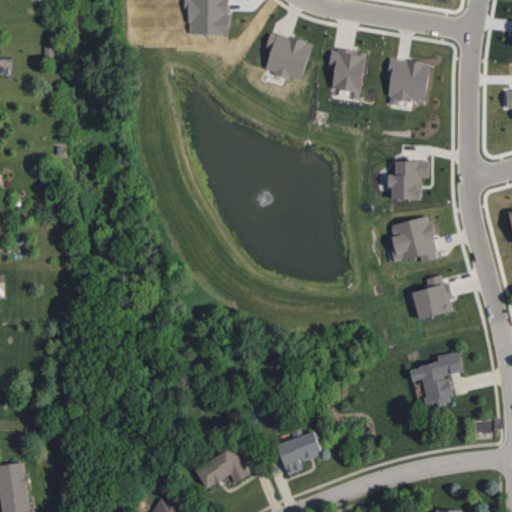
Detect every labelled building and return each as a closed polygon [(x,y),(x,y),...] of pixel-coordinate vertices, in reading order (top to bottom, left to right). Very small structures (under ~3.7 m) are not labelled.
[(299,81),(312,45),(269,29),(256,66),(299,81)] [(347,89),(346,96),(356,98),(363,52),(329,47),(323,85),(347,89)] [(430,63),(387,57),(381,97),(424,103),(430,63)] [(511,89),(501,89),(500,105),(511,105),(511,89)] [(385,196),(417,196),(417,175),(425,175),(424,159),(388,159),(388,173),(379,173),(379,184),(384,184),(385,196)] [(507,242),(511,241),(511,208),(499,212),(507,242)] [(389,260),(416,252),(418,261),(435,256),(422,212),(387,222),(390,233),(381,236),(389,260)] [(404,289),(412,318),(450,307),(443,281),(439,282),(437,273),(422,277),(424,284),(404,289)] [(401,366),(404,380),(414,378),(420,407),(447,402),(442,374),(459,370),(455,349),(430,354),(431,361),(401,366)] [(314,454),(305,428),(297,431),(295,426),(286,429),(288,435),(267,443),(278,474),(300,466),(298,460),(314,454)] [(245,473),(228,443),(187,466),(200,489),(226,474),(231,481),(245,473)] [(23,511),(18,460),(0,461),(0,470),(1,482),(0,482),(0,511),(23,511)] [(183,511),(156,497),(147,511),(183,511)]
